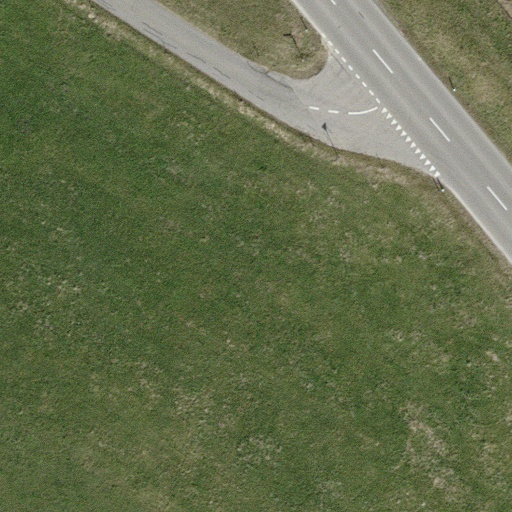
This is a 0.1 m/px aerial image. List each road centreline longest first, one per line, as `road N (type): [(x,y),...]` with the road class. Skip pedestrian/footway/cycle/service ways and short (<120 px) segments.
road 1 (unclassified): [(114,0),(267,90),(320,111),(369,114),(411,95)]
road 2 (tertiary): [(511,218),(411,95)]
road 3 (tertiary): [(411,95),(331,0)]
